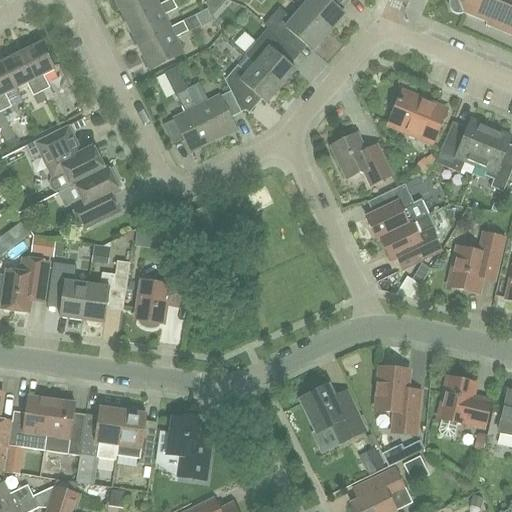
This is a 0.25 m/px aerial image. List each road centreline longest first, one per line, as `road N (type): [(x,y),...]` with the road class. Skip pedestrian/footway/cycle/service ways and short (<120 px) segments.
road 1 (residential): [(80,0),(168,180),(189,187),(210,181),(285,143)]
road 2 (residential): [(231,391),(0,360)]
road 3 (residential): [(373,334),(350,260),(285,143)]
road 4 (residential): [(373,334),(231,391)]
road 5 (residential): [(285,143),(379,33)]
road 6 (residential): [(511,356),(419,333),(373,334)]
road 7 (residential): [(379,33),(511,82)]
road 8 (residential): [(290,511),(231,391)]
